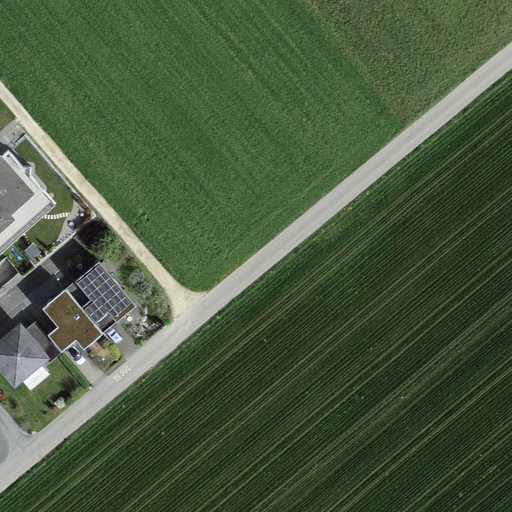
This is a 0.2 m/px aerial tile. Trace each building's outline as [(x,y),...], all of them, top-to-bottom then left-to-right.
[(0,253),(59,201),(8,144),(4,148),(1,145),(0,146),(0,253)] [(25,250),(32,257),(40,249),(33,242),(25,250)] [(93,323),(107,312),(115,322),(134,306),(97,262),(73,282),(89,300),(80,307),(93,323)] [(101,333),(93,323),(80,307),(65,289),(41,309),(56,327),(46,335),(59,351),(60,351),(74,340),(82,349),(101,333)] [(18,327),(0,342),(0,368),(13,384),(43,359),(44,358),(18,327)] [(45,352),(51,359),(58,353),(52,346),(45,352)]
